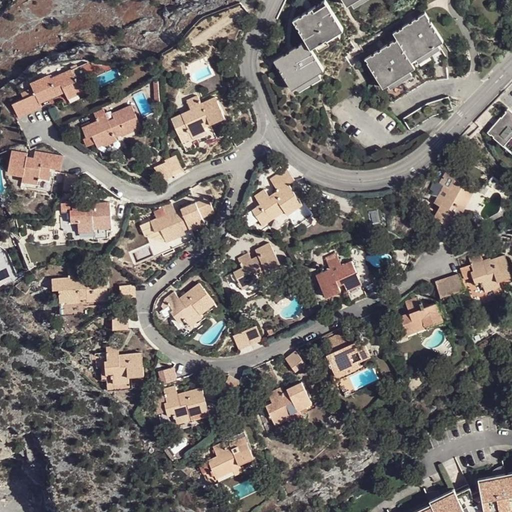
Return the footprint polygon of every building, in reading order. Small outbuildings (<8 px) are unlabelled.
[(316,44),(338,31),(343,27),(327,2),(314,10),(313,7),(309,10),(306,12),(306,11),(302,14),(299,16),(293,20),(297,26),(298,25),(300,28),(299,29),(306,40),(303,42),(302,42),(299,44),(296,46),(290,50),(290,51),(284,54),(283,53),(273,60),(278,66),(279,66),(281,69),(280,70),(291,89),(297,85),(318,72),(324,68),(311,47),(316,44)] [(416,58),(438,44),(443,41),(431,21),(430,22),(428,19),(429,18),(425,12),(418,16),(419,17),(416,19),(415,18),(412,21),(410,23),(409,22),(402,27),(403,28),(397,31),(396,30),(393,32),(397,40),(394,41),(393,41),(390,42),(391,43),(388,45),(387,45),(381,49),(381,50),(378,52),(377,51),(374,53),(375,54),(371,56),(371,55),(364,59),(365,60),(366,60),(368,63),(367,64),(382,87),(388,84),(409,70),(414,67),(411,61),(416,58)] [(340,35),(338,31),(316,44),(319,48),(340,35)] [(440,48),(438,44),(416,58),(418,62),(440,48)] [(70,66),(71,68),(75,79),(80,77),(82,76),(76,63),(70,66)] [(412,74),(391,88),(385,92),(392,103),(427,80),(448,79),(446,65),(424,67),(412,74)] [(35,92),(24,98),(12,103),(18,117),(41,106),(39,102),(59,93),(57,90),(63,88),(65,90),(68,98),(86,89),(80,77),(75,79),(71,68),(51,77),(50,73),(30,82),(32,86),(35,92)] [(388,84),(391,88),(412,74),(409,70),(388,84)] [(321,75),(318,72),(297,85),(299,89),(321,75)] [(21,92),(24,98),(35,92),(32,86),(21,92)] [(171,118),(179,136),(189,132),(192,137),(192,139),(207,132),(204,126),(202,121),(208,119),(210,123),(225,116),(215,96),(201,103),(198,95),(187,101),(191,109),(171,118)] [(433,116),(453,109),(449,96),(427,103),(403,118),(410,130),(433,116)] [(108,120),(106,116),(103,109),(94,113),(98,120),(82,127),(87,137),(91,135),(95,143),(102,140),(103,144),(104,145),(117,139),(116,137),(114,132),(118,130),(120,135),(121,136),(141,126),(132,105),(112,113),(112,114),(114,118),(108,120)] [(500,126),(496,122),(488,131),(491,134),(494,136),(494,137),(503,145),(511,136),(511,111),(508,108),(505,111),(506,112),(501,117),(499,119),(503,122),(500,126)] [(189,132),(179,136),(182,142),(192,137),(189,132)] [(239,132),(231,137),(237,146),(244,141),(239,132)] [(27,152),(11,150),(7,171),(23,174),(22,180),(37,182),(38,177),(49,179),(51,167),(61,169),(63,156),(34,151),(33,157),(26,156),(27,152)] [(166,161),(154,167),(160,181),(173,175),(172,174),(183,168),(177,154),(165,160),(166,161)] [(282,206),(285,209),(288,214),(303,204),(288,183),(294,179),(286,167),(270,179),(277,189),(274,192),(277,197),(272,200),(269,196),(264,189),(254,196),(260,203),(252,209),(263,224),(279,213),(277,210),(282,206)] [(450,187),(454,179),(456,176),(446,170),(439,183),(444,186),(444,185),(450,187)] [(78,175),(66,173),(63,189),(76,191),(78,175)] [(496,189),(501,181),(493,176),(487,184),(496,189)] [(470,188),(454,179),(450,187),(444,185),(444,186),(434,203),(440,206),(434,216),(453,227),(465,207),(461,206),(470,188)] [(474,191),(470,188),(461,206),(465,207),(474,191)] [(274,192),(269,196),(272,200),(277,197),(274,192)] [(85,208),(84,204),(84,195),(72,196),(73,203),(73,209),(70,209),(70,211),(71,223),(78,223),(78,232),(94,231),(94,228),(111,227),(109,201),(92,202),(92,203),(92,207),(85,208)] [(178,215),(177,212),(172,203),(153,212),(156,217),(150,220),(155,231),(161,229),(167,241),(186,233),(184,228),(189,225),(191,228),(204,221),(202,217),(214,212),(208,197),(196,202),(195,201),(181,208),(182,210),(183,212),(178,215)] [(62,212),(70,211),(70,209),(73,209),(73,203),(70,203),(70,201),(65,202),(65,203),(61,204),(62,212)] [(437,244),(430,232),(418,239),(418,242),(423,249),(437,244)] [(252,261),(251,258),(248,252),(238,258),(242,266),(233,271),(242,289),(259,279),(256,272),(264,267),(265,269),(279,262),(269,242),(255,249),(258,254),(260,257),(252,261)] [(357,272),(351,260),(342,265),(336,253),(325,258),(329,268),(315,275),(326,296),(340,289),(339,286),(344,283),(348,290),(362,284),(359,277),(360,277),(358,271),(357,272)] [(484,265),(482,259),(480,254),(469,258),(473,270),(471,271),(476,284),(482,282),(485,291),(500,286),(498,280),(511,274),(505,254),(491,259),(489,260),(490,263),(484,265)] [(490,257),(482,259),(484,265),(490,263),(489,260),(491,259),(490,257)] [(108,298),(106,274),(86,276),(86,279),(79,280),(78,267),(68,268),(69,277),(52,278),(52,289),(59,289),(60,301),(67,300),(67,302),(80,301),(81,298),(86,298),(87,300),(108,298)] [(448,278),(436,282),(440,296),(453,292),(464,288),(459,274),(448,278)] [(199,282),(185,293),(187,297),(182,301),(179,297),(174,291),(164,298),(172,308),(170,310),(179,321),(184,317),(191,325),(203,316),(201,313),(214,302),(199,282)] [(136,297),(135,284),(120,285),(121,298),(136,297)] [(367,295),(363,286),(348,293),(353,302),(367,295)] [(187,297),(185,293),(179,297),(182,301),(187,297)] [(414,325),(416,331),(444,320),(437,302),(425,306),(422,301),(420,302),(418,296),(405,301),(409,312),(400,316),(405,329),(414,325)] [(128,316),(112,316),(112,329),(128,328),(128,316)] [(407,335),(416,331),(414,325),(405,329),(407,335)] [(245,330),(232,336),(239,350),(251,344),(263,340),(257,326),(245,330)] [(349,344),(346,338),(343,332),(328,339),(334,350),(326,355),(328,359),(329,359),(330,361),(329,362),(331,367),(332,367),(335,373),(347,367),(353,365),(358,362),(371,356),(362,337),(355,341),(349,344)] [(352,335),(346,338),(349,344),(355,341),(352,335)] [(119,358),(119,354),(118,345),(106,346),(107,359),(105,359),(106,374),(113,373),(113,383),(129,381),(129,375),(144,373),(141,351),(126,353),(126,357),(119,358)] [(295,350),(284,358),(294,371),(305,363),(295,350)] [(174,367),(158,370),(162,383),(177,378),(174,367)] [(349,371),(347,367),(335,373),(337,377),(349,371)] [(234,393),(241,378),(229,374),(223,388),(234,393)] [(285,394),(284,391),(281,386),(271,391),(275,400),(266,405),(275,425),(292,416),(288,409),(295,406),(297,410),(312,402),(303,382),(290,388),(291,392),(285,394)] [(179,397),(177,393),(175,385),(163,388),(167,402),(164,402),(168,415),(174,413),(177,423),(192,419),(192,415),(209,411),(202,386),(185,391),(186,395),(179,397)] [(225,450),(223,446),(221,443),(213,447),(217,455),(208,459),(216,477),(233,470),(235,474),(243,471),(240,463),(254,456),(244,437),(228,444),(230,448),(225,450)] [(482,511),(485,511),(487,511),(511,507),(511,473),(507,475),(506,472),(487,476),(487,478),(479,479),(482,491),(475,494),(471,485),(458,492),(457,489),(449,492),(448,491),(431,499),(434,504),(418,511),(412,511),(411,511),(482,511)]
